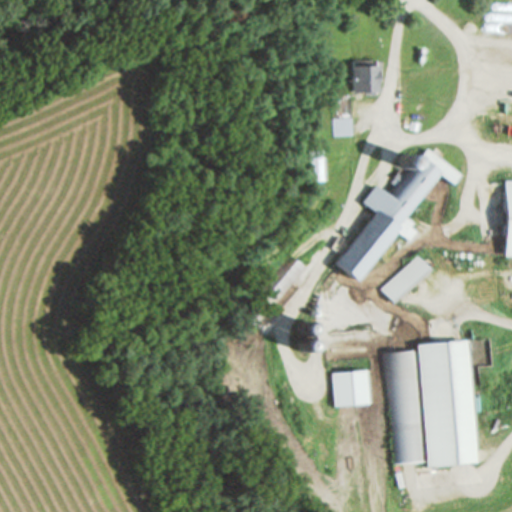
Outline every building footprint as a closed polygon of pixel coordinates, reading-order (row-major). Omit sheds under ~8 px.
[(383,59),(352,61),(353,91),(359,91),(360,95),(379,95),(384,80),(383,59)] [(332,94),(334,135),(351,135),(350,93),(332,94)] [(423,147),(386,193),(375,184),(360,203),(371,211),(329,264),(350,281),(435,175),(449,186),(458,175),(423,147)] [(320,149),(309,149),(308,181),(320,181),(320,149)] [(511,179),(504,179),(503,256),(511,256),(511,179)] [(302,265),(254,328),(239,316),(287,253),(302,265)] [(415,254),(377,288),(388,301),(427,267),(415,254)] [(413,343),(424,466),(473,462),(463,339),(413,343)] [(383,351),(394,463),(420,460),(410,349),(383,351)] [(363,368),(328,372),(331,408),(367,405),(363,368)]
